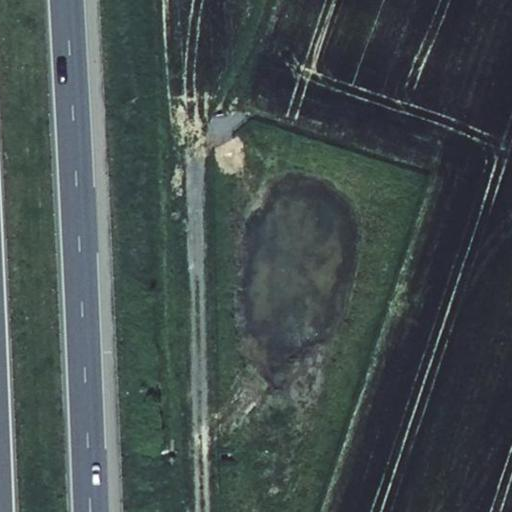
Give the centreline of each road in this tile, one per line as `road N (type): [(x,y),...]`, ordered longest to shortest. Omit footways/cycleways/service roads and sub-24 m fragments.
road 1 (motorway): [(90,511),(66,0)]
road 2 (track): [(202,162),(213,511)]
